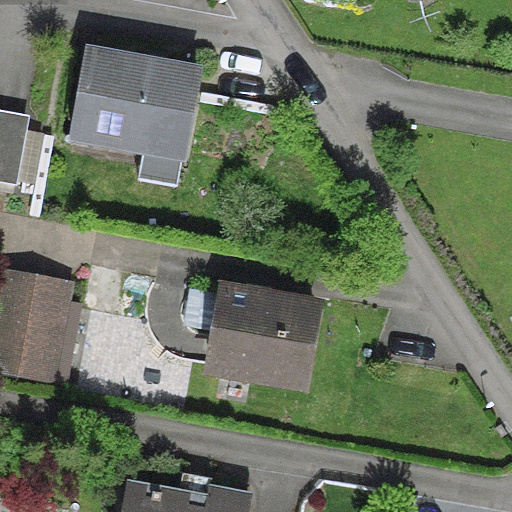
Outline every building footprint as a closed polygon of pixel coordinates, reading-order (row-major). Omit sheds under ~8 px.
[(69,142),(178,161),(194,76),(84,57),(69,142)] [(0,184),(10,186),(22,122),(0,118),(0,184)] [(0,369),(45,378),(61,294),(1,283),(0,289),(0,369)] [(297,387),(311,312),(220,297),(207,372),(297,387)] [(242,511),(245,502),(205,495),(203,510),(174,505),(175,500),(124,490),(120,511),(242,511)]
